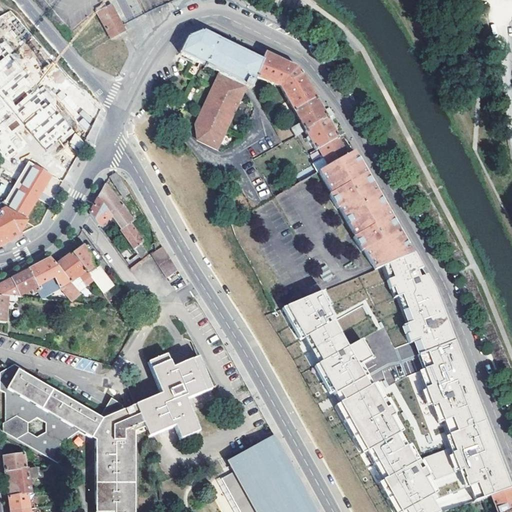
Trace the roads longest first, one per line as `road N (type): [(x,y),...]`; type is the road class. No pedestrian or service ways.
road 1 (residential): [(123,102),(166,31),(209,15),(309,62),(442,280),(511,457)]
road 2 (residential): [(334,511),(246,350),(107,134)]
road 3 (residential): [(0,264),(56,230),(107,134)]
road 4 (residential): [(123,102),(81,71),(21,0)]
road 5 (unknown): [(134,81),(225,194)]
